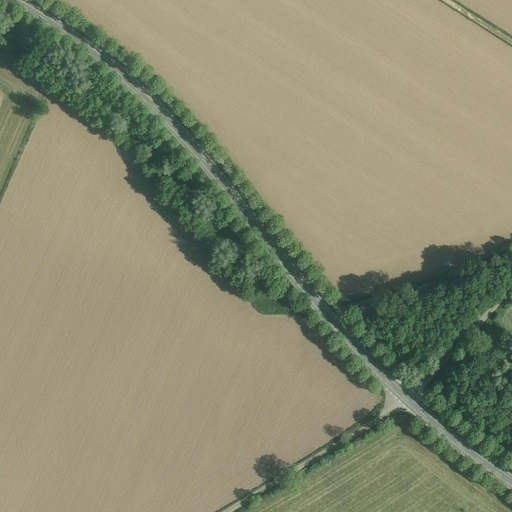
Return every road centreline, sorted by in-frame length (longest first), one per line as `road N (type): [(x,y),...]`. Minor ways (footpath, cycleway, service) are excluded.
road 1 (tertiary): [(16,0),(160,109),(344,333),(408,398)]
road 2 (unclassified): [(408,398),(230,511)]
road 3 (track): [(511,288),(408,398)]
road 4 (tertiary): [(408,398),(511,483)]
